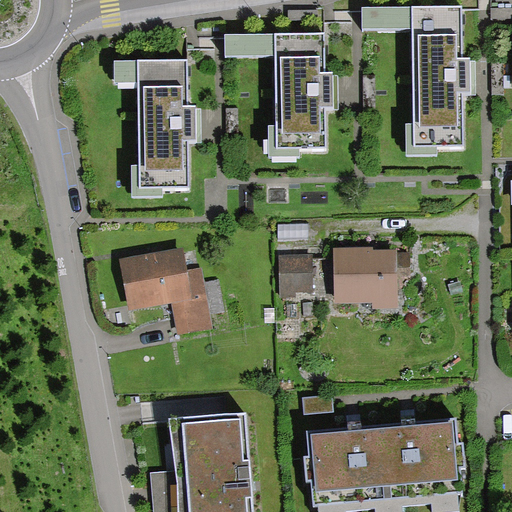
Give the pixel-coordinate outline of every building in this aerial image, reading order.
[(475,97),(475,62),(464,62),(464,10),(364,12),(364,35),(413,34),(415,127),(408,127),(409,159),(437,158),(437,149),(466,149),(466,97),(475,97)] [(330,108),(329,74),(320,74),(319,36),(221,39),(222,60),(271,58),(273,127),(265,127),(266,163),(293,163),(293,149),(321,148),(320,109),(330,108)] [(193,140),(192,106),(183,106),(182,61),(110,62),(110,86),(132,86),(133,167),(126,167),(127,201),(155,200),(155,187),(183,187),(183,140),(193,140)] [(125,307),(170,299),(175,332),(206,328),(196,266),(182,269),(179,250),(118,260),(125,307)] [(365,310),(392,309),(390,252),(364,253),(364,250),(331,252),(333,303),(364,302),(365,310)] [(276,259),(277,297),(309,295),(307,257),(276,259)] [(309,412),(337,411),(337,395),(308,396),(309,412)] [(171,465),(152,466),(155,510),(174,509),(174,511),(251,511),(244,408),(168,414),(171,465)] [(313,505),(322,505),(322,511),(352,511),(352,502),(378,500),(379,511),(409,511),(409,498),(432,496),(434,511),(464,509),(463,494),(467,493),(465,466),(473,465),(471,441),(463,442),(461,418),(411,422),(355,426),(307,430),(309,455),(302,455),(304,482),(311,482),(313,505)]
